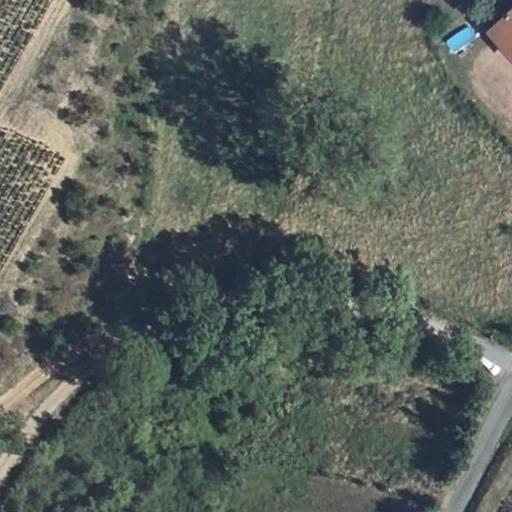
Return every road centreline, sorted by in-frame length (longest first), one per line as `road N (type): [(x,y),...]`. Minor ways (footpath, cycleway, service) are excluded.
road 1 (unclassified): [(0,475),(55,400),(143,325),(208,311),(343,304),(459,337),(511,369)]
road 2 (track): [(0,400),(50,363),(143,325)]
road 3 (unclassified): [(511,404),(455,511)]
